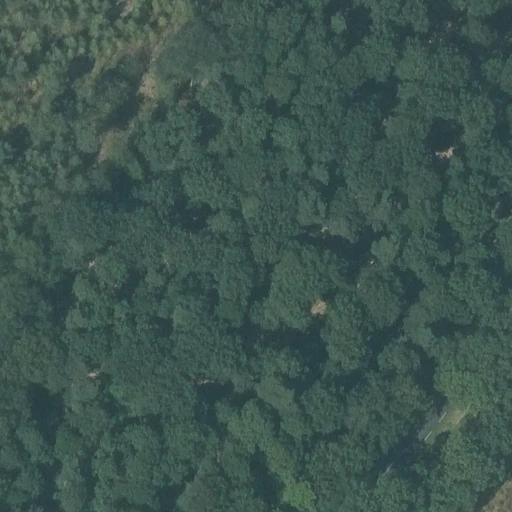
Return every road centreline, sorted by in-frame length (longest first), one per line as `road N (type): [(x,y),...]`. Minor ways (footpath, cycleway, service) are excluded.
road 1 (unclassified): [(511,185),(281,511)]
road 2 (primary): [(355,511),(511,305)]
